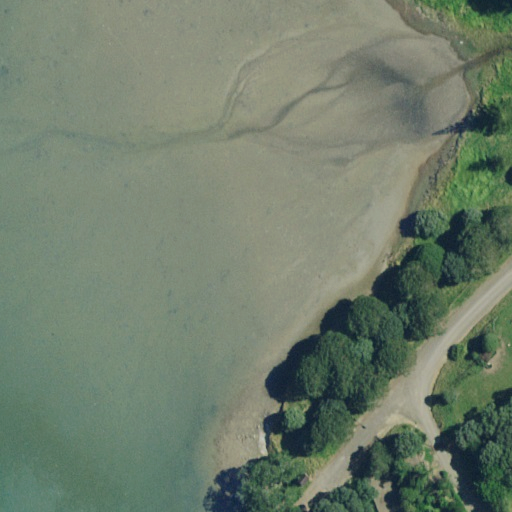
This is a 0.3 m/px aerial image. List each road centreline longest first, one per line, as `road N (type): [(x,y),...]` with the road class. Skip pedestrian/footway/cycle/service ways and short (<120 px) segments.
road 1 (track): [(511,261),(332,460)]
road 2 (track): [(406,376),(431,436),(480,511)]
